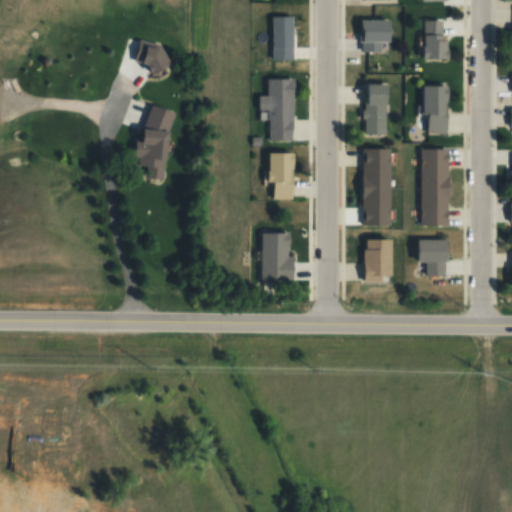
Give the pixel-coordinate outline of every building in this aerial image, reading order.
[(292,16),(271,16),(271,59),(292,59),(292,16)] [(361,52),(381,52),(381,42),(391,42),(391,19),(361,19),(361,52)] [(423,20),(423,58),(446,58),(446,20),(423,20)] [(171,52),(139,41),(133,61),(164,72),(171,52)] [(268,110),(268,140),(292,140),(293,78),(266,78),(266,96),(259,96),(258,110),(268,110)] [(364,134),(386,134),(386,84),(364,84),(364,134)] [(424,133),(447,133),(447,86),(424,86),(424,133)] [(171,109),(143,106),(137,167),(144,167),(143,177),(164,179),(171,109)] [(389,225),(389,148),(361,148),(361,225),(389,225)] [(419,224),(447,224),(447,148),(419,148),(419,224)] [(293,198),(293,153),(269,153),(269,198),(293,198)] [(291,232),(260,232),(260,279),(291,279),(291,232)] [(364,281),(391,281),(391,239),(364,239),(364,281)] [(417,262),(424,262),(424,275),(445,275),(445,239),(417,239),(417,262)] [(21,401),(12,401),(12,439),(21,439),(21,401)]
